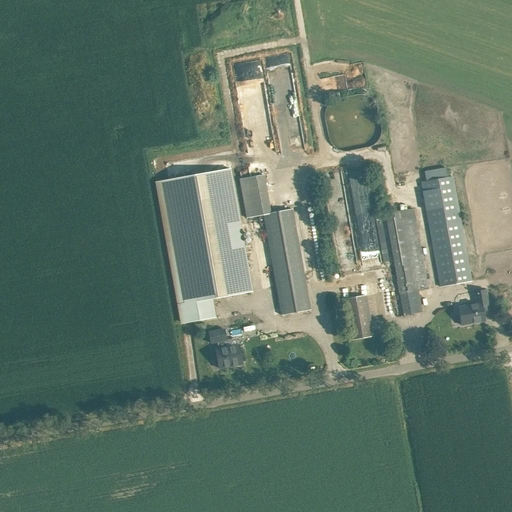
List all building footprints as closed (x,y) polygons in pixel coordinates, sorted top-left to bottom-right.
[(232,62),(234,75),(261,70),(258,57),(232,62)] [(322,77),(323,94),(346,93),(345,76),(322,77)] [(426,181),(421,182),(440,287),(471,281),(453,177),(449,177),(447,167),(425,171),(426,181)] [(229,169),(157,182),(183,323),(215,317),(212,298),(251,291),(229,169)] [(271,214),(271,213),(264,175),(239,179),(246,218),(263,215),(271,214)] [(263,215),(281,315),(311,310),(293,209),(271,213),(271,214),(263,215)] [(422,312),(418,291),(428,289),(414,209),(386,213),(404,315),(422,312)] [(359,227),(360,258),(372,257),(372,250),(376,250),(375,226),(359,227)] [(458,306),(461,325),(485,321),(484,315),(490,314),(486,289),(473,291),(475,303),(458,306)] [(344,299),(351,339),(373,335),(366,295),(344,299)] [(210,343),(217,342),(218,349),(215,349),(219,368),(242,364),(239,345),(226,347),(224,341),(226,340),(224,329),(208,332),(210,343)]
